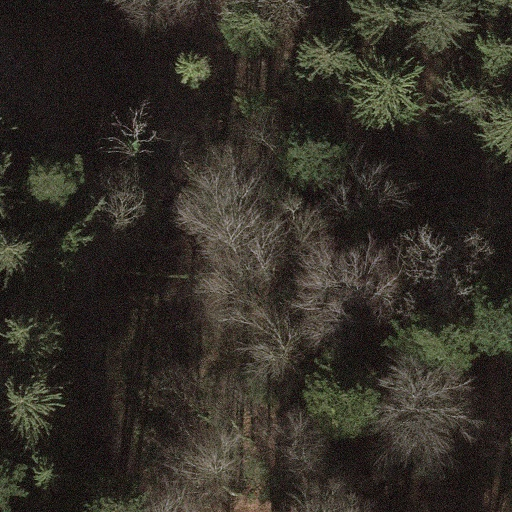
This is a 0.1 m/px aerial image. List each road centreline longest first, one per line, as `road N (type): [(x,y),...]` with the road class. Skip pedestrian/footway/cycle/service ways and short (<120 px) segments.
road 1 (track): [(0,29),(68,139),(95,277),(103,417),(136,490),(181,511)]
road 2 (track): [(197,0),(206,23),(312,97),(511,193)]
road 3 (track): [(352,511),(473,511)]
